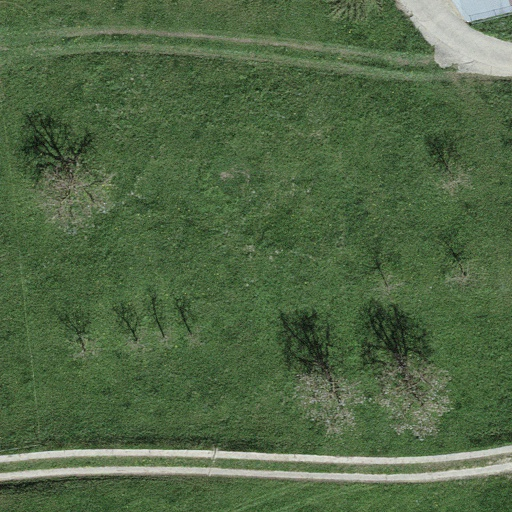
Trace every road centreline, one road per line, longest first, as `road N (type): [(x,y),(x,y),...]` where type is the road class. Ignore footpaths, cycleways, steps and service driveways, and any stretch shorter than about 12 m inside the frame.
road 1 (track): [(0,480),(443,493),(511,474)]
road 2 (track): [(511,68),(437,38),(424,0)]
